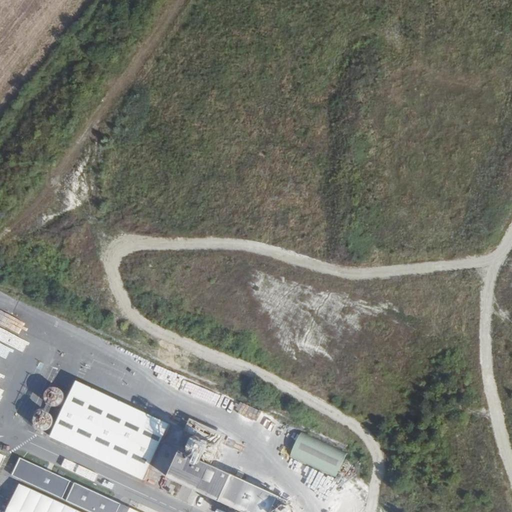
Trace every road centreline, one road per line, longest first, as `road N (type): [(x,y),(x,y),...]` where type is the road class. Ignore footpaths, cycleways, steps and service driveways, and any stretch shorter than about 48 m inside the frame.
road 1 (track): [(177,0),(22,238)]
road 2 (track): [(511,462),(484,342),(491,292),(511,274)]
